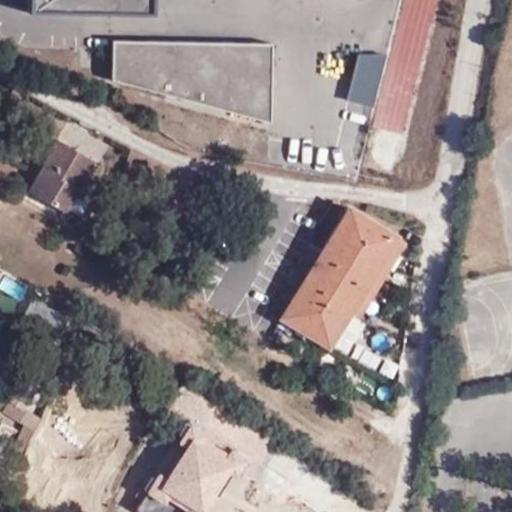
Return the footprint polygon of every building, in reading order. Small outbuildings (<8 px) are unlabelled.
[(151,0),(25,0),(25,14),(152,16),(151,0)] [(271,46),(109,42),(110,84),(270,123),(271,46)] [(378,105),(382,52),(352,50),(348,103),(378,105)] [(94,160),(58,140),(28,192),(65,212),(94,160)] [(262,213),(243,202),(236,215),(254,226),(262,213)] [(350,310),(396,236),(351,209),(318,261),(308,255),(300,268),(311,275),(284,320),(329,345),(350,310)] [(405,241),(396,236),(350,310),(359,316),(405,241)] [(195,439),(202,428),(188,420),(180,435),(175,432),(152,470),(156,473),(147,486),(141,483),(134,494),(139,497),(135,504),(151,511),(207,511),(211,506),(205,502),(227,465),(234,469),(244,453),(228,443),(221,454),(195,439)] [(17,446),(38,456),(45,433),(26,424),(25,426),(17,446)] [(228,443),(202,428),(195,439),(221,454),(228,443)] [(57,439),(45,433),(38,456),(49,460),(57,439)] [(107,444),(91,437),(77,465),(93,473),(107,444)]
